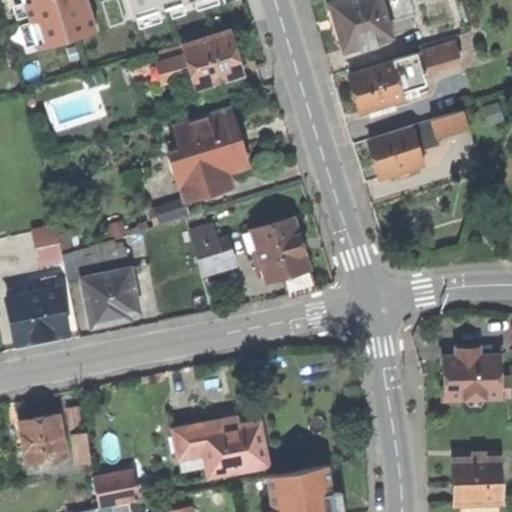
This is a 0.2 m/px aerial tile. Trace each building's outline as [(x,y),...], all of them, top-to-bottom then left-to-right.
[(21,0),(37,49),(97,30),(87,0),(21,0)] [(118,0),(105,0),(101,1),(110,27),(126,21),(118,0)] [(127,0),(133,19),(137,18),(159,11),(169,8),(183,3),(194,0),(127,0)] [(219,3),(218,0),(194,0),(197,10),(219,3)] [(329,0),(334,21),(341,46),(358,42),(373,38),(390,34),(381,0),(329,0)] [(186,13),(183,3),(169,8),(172,18),(186,13)] [(162,21),(159,11),(137,18),(140,28),(162,21)] [(192,74),(196,89),(244,75),(238,53),(232,32),(183,46),(192,74)] [(423,51),(427,65),(460,55),(456,42),(423,51)] [(164,82),(192,74),(183,46),(156,54),(164,82)] [(417,54),(393,61),(402,91),(426,83),(417,54)] [(356,92),(361,111),(404,98),(402,91),(393,61),(350,73),(356,92)] [(192,169),(198,192),(231,183),(224,158),(243,152),(236,130),(230,108),(176,124),(183,149),(189,167),(192,169)] [(463,110),(432,119),(437,134),(467,125),(463,110)] [(432,119),(412,125),(419,149),(439,143),(437,134),(432,119)] [(374,157),(380,175),(423,163),(419,149),(412,125),(369,138),(374,157)] [(192,194),(198,192),(192,169),(189,167),(183,149),(174,152),(186,191),(192,194)] [(154,207),(158,222),(184,214),(179,199),(154,207)] [(283,276),(289,296),(315,289),(304,253),(294,218),(252,231),(258,251),(253,252),(259,269),(264,268),(268,280),(283,276)] [(40,264),(63,260),(55,222),(33,226),(40,264)] [(194,248),(201,270),(236,260),(229,237),(194,248)] [(69,283),(84,280),(84,278),(130,268),(126,249),(81,258),(79,249),(63,252),(69,283)] [(84,280),(93,324),(107,322),(117,320),(116,315),(139,310),(130,268),(84,278),(84,280)] [(9,298),(17,339),(41,334),(68,329),(58,279),(51,281),(53,290),(9,298)] [(444,376),(445,397),(466,396),(466,399),(472,404),(481,404),(485,399),(485,395),(510,395),(510,376),(502,376),(502,354),(480,355),(479,346),(459,346),(459,355),(444,356),(444,376)] [(64,405),(68,430),(81,428),(77,403),(64,405)] [(29,459),(35,458),(51,455),(68,452),(60,411),(37,415),(21,418),(23,429),(15,431),(18,445),(26,444),(29,459)] [(207,464),(209,473),(270,462),(266,440),(262,419),(239,423),(238,415),(176,426),(181,455),(205,451),(207,464)] [(85,431),(74,433),(79,461),(90,459),(85,431)] [(183,469),(207,464),(205,451),(181,455),(183,469)] [(453,481),(454,503),(502,502),(501,457),(487,458),(487,452),(460,452),(460,458),(453,458),(453,481)] [(51,455),(35,458),(37,469),(53,466),(51,455)] [(96,475),(102,506),(142,498),(136,467),(96,475)] [(332,511),(325,468),(265,478),(270,511),(332,511)]
